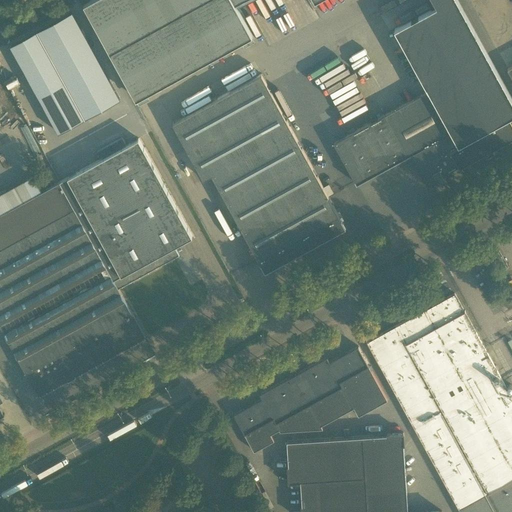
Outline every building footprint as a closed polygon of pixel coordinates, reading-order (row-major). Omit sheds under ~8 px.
[(70,0),(65,0),(34,17),(101,135),(136,115),(70,0)] [(88,0),(84,3),(137,98),(253,34),(235,3),(240,0),(315,0),(88,0)] [(395,28),(428,90),(459,145),(450,149),(459,165),(460,167),(468,162),(511,138),(511,122),(509,117),(511,115),(511,98),(458,0),(434,0),(437,5),(395,28)] [(34,17),(8,31),(75,149),(101,135),(34,17)] [(262,74),(218,98),(302,251),(345,227),(262,74)] [(443,174),(459,165),(450,149),(459,145),(428,90),(388,112),(370,122),(352,132),(333,142),(356,184),(378,172),(392,164),(411,154),(426,181),(427,183),(428,183),(430,183),(431,183),(444,176),(443,174)] [(302,251),(218,98),(173,123),(204,179),(212,175),(265,271),(302,251)] [(123,138),(98,151),(101,157),(126,143),(123,138)] [(139,139),(0,214),(0,326),(28,377),(26,378),(30,384),(31,384),(39,396),(39,395),(67,379),(69,382),(75,379),(74,376),(144,337),(145,338),(145,337),(119,288),(180,255),(175,246),(193,236),(139,139)] [(511,511),(511,391),(509,393),(465,311),(465,310),(464,311),(455,293),(367,341),(460,511),(511,511)] [(358,416),(387,400),(358,346),(347,352),(348,353),(346,353),(345,353),(345,354),(342,356),(341,356),(340,357),(339,356),(329,362),(354,407),(358,416)] [(289,378),(260,394),(262,399),(263,398),(279,429),(280,431),(323,428),(321,425),(354,407),(329,362),(327,357),(298,373),(300,377),(291,381),(289,378)] [(263,398),(262,399),(252,404),(253,405),(252,405),(251,405),(250,405),(251,406),(247,408),(246,408),(245,409),(245,408),(234,414),(254,451),(274,440),(271,434),(279,429),(263,398)] [(363,436),(365,476),(367,511),(407,511),(403,444),(404,444),(403,432),(387,434),(363,436)] [(300,480),(365,476),(363,436),(287,441),(288,466),(289,482),(300,481),(300,480)] [(301,505),(301,506),(301,511),(367,511),(365,476),(300,480),(302,505),(301,505)]
